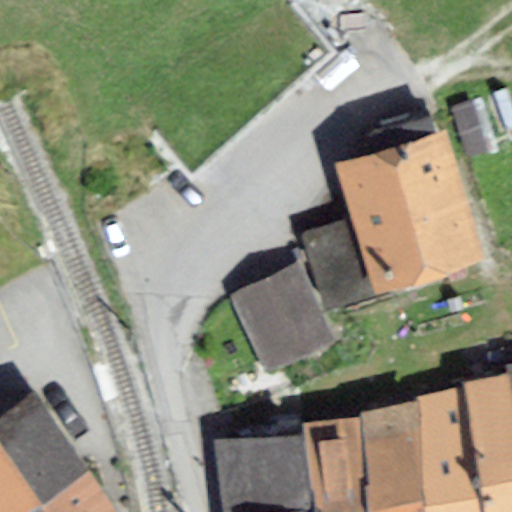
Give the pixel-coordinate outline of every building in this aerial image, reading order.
[(451,134),(338,165),(354,219),(376,293),(487,266),(451,134)] [(376,293),(354,219),(301,235),(323,309),(376,293)] [(300,267),(232,296),(265,374),(333,345),(300,267)] [(510,511),(511,379),(455,394),(486,511),(510,511)] [(112,511),(118,509),(39,386),(0,411),(0,511),(112,511)] [(486,511),(455,394),(310,427),(321,511),(486,511)] [(321,511),(310,427),(228,438),(238,511),(321,511)]
